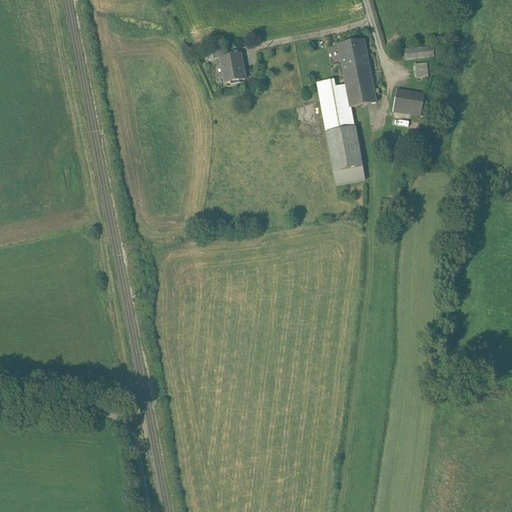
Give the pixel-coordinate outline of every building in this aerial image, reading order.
[(364,39),(337,44),(339,55),(366,50),(364,39)] [(430,46),(403,49),(404,59),(432,56),(430,46)] [(225,49),(210,53),(211,60),(218,58),(227,56),(225,49)] [(366,50),(339,55),(345,83),(349,106),(375,102),(366,50)] [(227,56),(218,58),(223,84),(244,79),(238,53),(227,56)] [(424,63),(413,64),(415,78),(425,76),(424,63)] [(331,78),(314,82),(323,130),(353,125),(349,106),(345,83),(333,85),(331,78)] [(423,94),(395,90),(392,108),(420,113),(423,94)] [(420,116),(392,111),(388,134),(396,136),(416,139),(416,138),(420,116)] [(431,118),(420,116),(416,138),(428,140),(431,118)] [(353,125),(323,130),(331,172),(361,167),(353,125)] [(396,136),(388,134),(386,142),(395,143),(396,136)] [(395,143),(386,142),(385,149),(394,151),(395,143)] [(361,167),(331,172),(333,185),(363,179),(361,167)]
